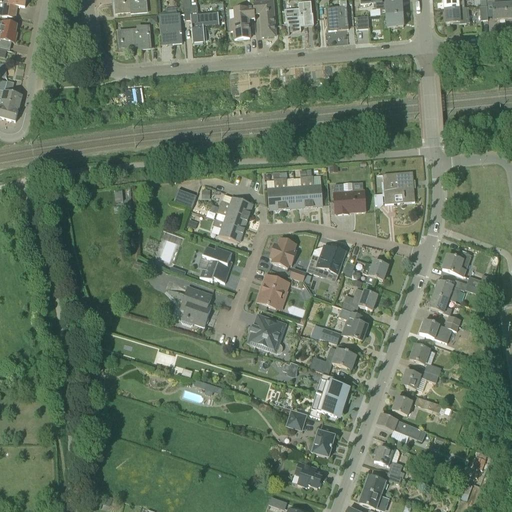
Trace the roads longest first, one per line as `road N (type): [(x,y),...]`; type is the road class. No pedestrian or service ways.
road 1 (residential): [(71,511),(62,331),(21,182),(153,163),(434,150)]
road 2 (residential): [(425,49),(120,74),(93,52),(85,0)]
road 3 (residential): [(224,338),(262,234),(323,232),(424,255)]
road 4 (residential): [(334,511),(424,255)]
road 5 (residential): [(11,134),(26,112),(47,0)]
